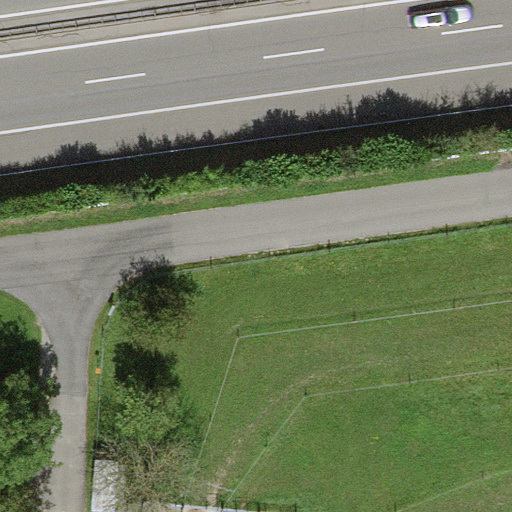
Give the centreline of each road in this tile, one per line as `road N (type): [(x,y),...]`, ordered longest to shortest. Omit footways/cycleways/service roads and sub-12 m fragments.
road 1 (unclassified): [(0,253),(511,184)]
road 2 (motorway): [(0,93),(511,24)]
